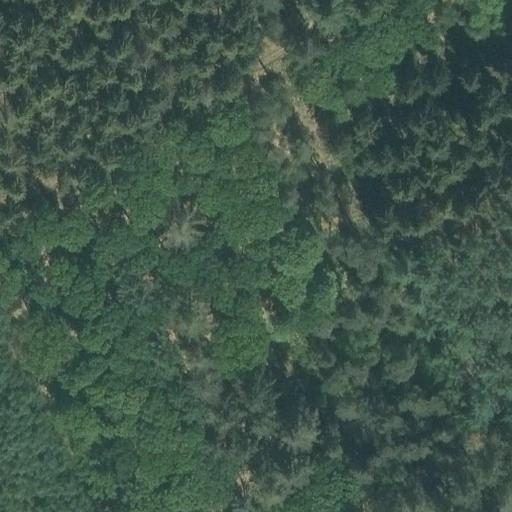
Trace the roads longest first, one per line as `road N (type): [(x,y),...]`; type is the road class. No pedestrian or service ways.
road 1 (track): [(0,210),(366,0)]
road 2 (track): [(119,511),(0,278)]
